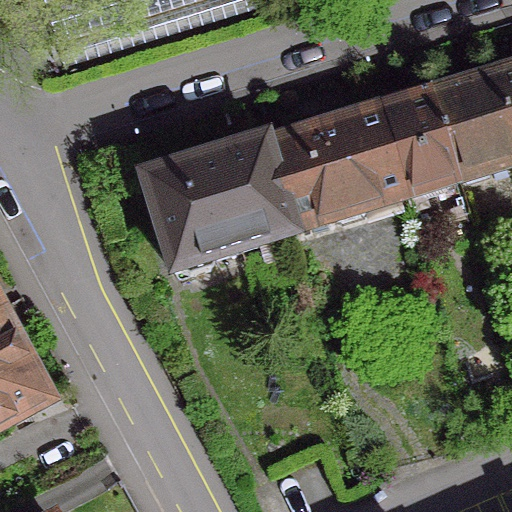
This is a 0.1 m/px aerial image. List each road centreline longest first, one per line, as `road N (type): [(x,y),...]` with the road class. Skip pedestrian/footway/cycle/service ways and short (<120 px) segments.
road 1 (residential): [(469,0),(4,145)]
road 2 (residential): [(204,511),(4,145)]
